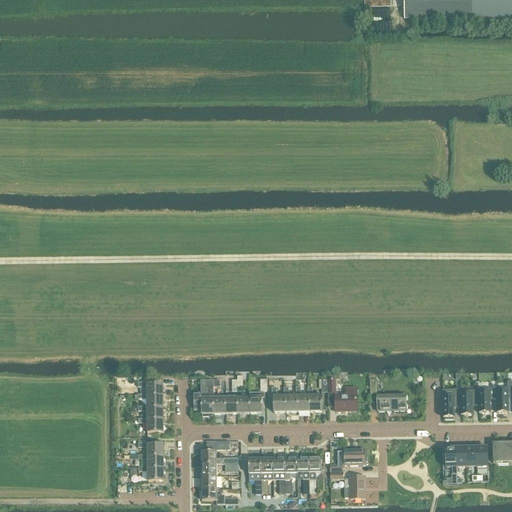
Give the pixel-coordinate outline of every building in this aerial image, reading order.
[(511,0),(404,0),(405,20),(413,20),(415,20),(473,20),(511,19),(511,0)] [(260,394),(250,395),(250,399),(251,399),(251,415),(263,415),(262,399),(264,399),(264,394),(267,394),(267,381),(260,381),(260,394)] [(201,395),(194,395),(194,411),(201,411),(201,416),(202,416),(203,416),(203,418),(209,418),(209,416),(214,416),(214,400),(214,388),(214,382),(201,382),(201,395)] [(329,395),(336,395),(336,382),(328,382),(329,395)] [(147,396),(164,396),(164,386),(148,386),(148,384),(138,384),(138,389),(147,389),(147,396)] [(285,415),(284,398),(277,398),(277,389),(272,389),(273,399),(274,399),(274,415),(285,415)] [(296,398),(289,398),(289,389),(284,389),(284,398),(285,415),(296,414),(296,398)] [(308,398),(301,398),(301,389),(296,389),(296,398),(296,414),(308,414),(308,398)] [(323,398),(313,398),(313,389),(308,389),(308,398),(308,414),(323,414),(323,398)] [(497,391),(497,401),(497,415),(509,415),(508,400),(511,400),(511,389),(497,390),(497,391)] [(357,414),(357,397),(357,390),(346,390),(346,397),(336,397),(336,414),(357,414)] [(490,390),(479,390),(479,392),(479,407),(479,415),(491,415),(490,401),(497,401),(497,391),(490,391),(490,390)] [(461,391),(443,392),(443,420),(445,420),(445,422),(453,422),(453,419),(455,419),(455,409),(461,409),(461,391)] [(462,391),(461,391),(461,409),(461,417),(473,417),(473,407),(479,407),(479,392),(462,392),(462,391)] [(147,408),(164,408),(164,396),(147,396),(138,396),(138,401),(147,401),(147,408)] [(386,413),(407,412),(406,396),(400,396),(400,399),(386,399),(378,399),(378,413),(386,413)] [(238,415),(251,415),(251,399),(238,400),(238,415)] [(214,416),(227,416),(227,400),(214,400),(214,416)] [(227,416),(238,415),(238,400),(227,400),(227,416)] [(148,420),(164,420),(164,408),(147,408),(138,408),(138,413),(147,413),(148,420)] [(138,425),(148,425),(148,435),(164,435),(164,420),(148,420),(138,420),(138,425)] [(230,452),(230,444),(217,444),(217,452),(230,452)] [(511,444),(501,445),(493,445),(493,448),(493,451),(493,453),(493,465),(498,465),(501,465),(501,463),(508,463),(508,465),(511,464),(511,444)] [(148,457),(164,457),(164,447),(148,447),(148,445),(139,445),(139,450),(148,450),(148,457)] [(487,449),(477,450),(477,471),(488,471),(487,449)] [(456,450),(446,450),(446,469),(452,469),(452,476),(457,476),(457,469),(456,450)] [(467,450),(456,450),(457,469),(467,469),(467,450)] [(477,450),(467,450),(467,469),(477,469),(477,471),(477,450)] [(336,467),(331,467),(331,474),(343,473),(343,468),(366,467),(365,451),(345,452),(345,454),(338,454),(339,467),(336,467)] [(217,454),(202,454),(202,466),(218,466),(225,466),(238,466),(238,460),(224,460),(224,461),(217,461),(217,454)] [(148,469),(164,469),(164,457),(148,457),(139,457),(139,462),(148,462),(148,469)] [(268,482),(274,482),(274,460),(262,461),(263,497),(268,497),(268,482)] [(280,496),(287,496),(286,460),(274,460),(274,482),(279,482),(280,496)] [(292,481),(298,481),(298,460),(286,460),(287,496),(292,496),(292,481)] [(303,495),(311,495),(310,460),(298,460),(298,481),(303,481),(303,495)] [(316,495),(316,475),(322,475),(322,460),(310,460),(311,495),(316,495)] [(256,497),(263,497),(262,461),(249,461),(250,483),(255,483),(256,497)] [(218,466),(202,466),(202,479),(218,479),(218,466)] [(238,466),(225,466),(225,475),(238,474),(238,466)] [(139,473),(148,473),(148,484),(164,483),(164,469),(148,469),(139,469),(139,473)] [(332,481),(344,481),(343,473),(331,474),(332,481)] [(366,501),(366,489),(366,478),(350,479),(350,481),(345,481),(346,500),(349,500),(349,502),(366,501)] [(218,479),(202,479),(203,491),(218,491),(218,479)] [(218,491),(203,491),(203,503),(218,502),(218,507),(239,506),(239,500),(224,500),(224,497),(218,497),(218,491)]
